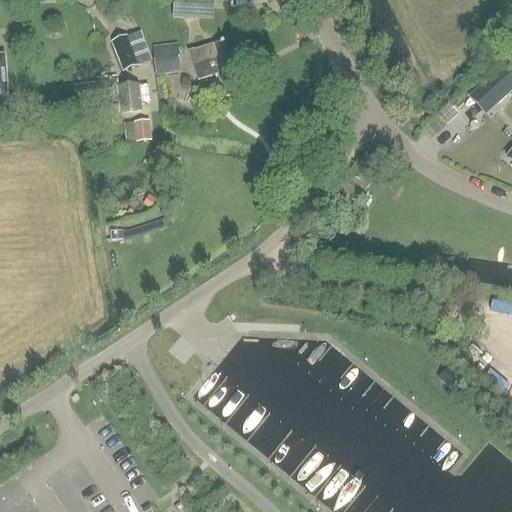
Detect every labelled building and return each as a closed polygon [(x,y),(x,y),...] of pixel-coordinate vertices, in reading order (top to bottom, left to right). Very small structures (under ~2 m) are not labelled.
[(213,0),(172,0),(172,18),(213,20),(213,0)] [(138,67),(127,36),(110,43),(122,73),(138,67)] [(223,99),(243,94),(230,43),(209,48),(209,49),(193,53),(193,52),(192,52),(199,77),(216,73),(223,99)] [(152,48),(155,77),(180,74),(178,46),(152,48)] [(511,62),(510,61),(480,88),(496,106),(511,91),(511,62)] [(102,113),(104,109),(103,105),(118,104),(119,117),(140,115),(139,107),(148,107),(146,89),(137,90),(137,88),(116,90),(115,80),(100,81),(101,86),(79,89),(81,108),(84,107),(84,111),(86,115),(90,116),(94,116),(98,115),(102,113)] [(480,102),(470,91),(427,133),(437,144),(480,102)] [(152,142),(149,121),(133,123),(135,144),(152,142)] [(346,182),(339,194),(360,207),(367,195),(365,194),(371,184),(368,182),(380,163),(366,154),(362,160),(358,158),(344,180),(346,182)] [(169,161),(171,175),(173,176),(175,188),(184,186),(182,174),(180,160),(169,161)] [(156,201),(149,196),(142,205),(149,210),(156,201)] [(446,369),(437,380),(450,391),(459,379),(446,369)] [(117,511),(98,480),(84,488),(94,504),(80,511),(117,511)]
